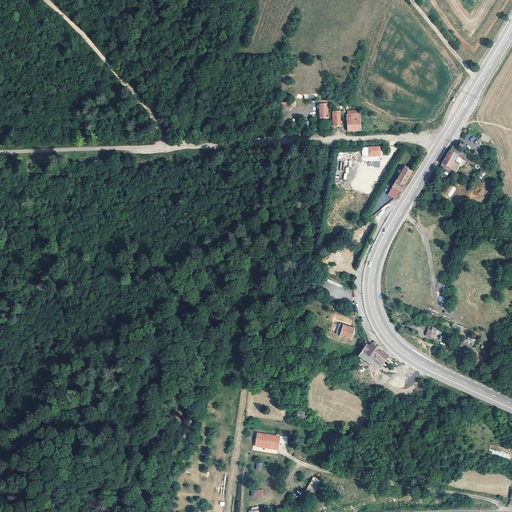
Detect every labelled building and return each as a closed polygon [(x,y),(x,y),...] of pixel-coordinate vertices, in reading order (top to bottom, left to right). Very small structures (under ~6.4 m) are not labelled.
[(328,107),(331,107),(330,103),(321,103),(321,121),(329,121),(328,107)] [(297,109),(296,104),(295,104),(281,105),(281,110),(282,110),(283,114),(291,113),(291,109),(297,109)] [(362,133),(360,114),(348,115),(348,118),(349,134),(362,133)] [(340,130),(339,116),(331,116),(332,131),(340,130)] [(461,160),(465,163),(468,156),(454,148),(450,154),(461,160)] [(384,159),(384,149),(372,150),(372,159),(384,159)] [(461,160),(450,154),(443,167),(447,169),(445,172),(447,174),(447,175),(450,176),(452,173),(456,175),(460,169),(457,167),(461,160)] [(405,189),(404,188),(414,174),(406,169),(393,190),(393,191),(401,195),(405,189)] [(451,197),(457,188),(453,186),(447,195),(451,197)] [(399,197),(401,195),(393,191),(388,198),(395,202),(399,197)] [(339,252),(329,260),(331,263),(341,255),(339,252)] [(432,325),(429,323),(425,333),(435,338),(437,334),(435,333),(437,328),(432,326),(432,325)] [(348,329),(337,325),(334,336),(345,340),(348,329)] [(473,347),(475,338),(465,336),(463,345),(473,347)] [(377,366),(384,354),(374,348),(366,342),(365,344),(360,341),(357,344),(360,346),(354,355),(364,362),(377,366)] [(293,415),(286,414),(285,421),(295,422),(295,418),(292,417),(293,415)] [(270,444),(248,440),(247,447),(268,451),(270,444)] [(312,477),(306,491),(314,495),(320,480),(312,477)] [(251,497),(263,497),(262,489),(251,490),(251,497)]
